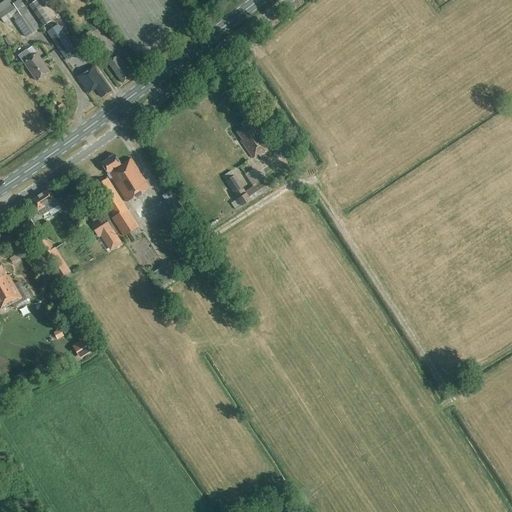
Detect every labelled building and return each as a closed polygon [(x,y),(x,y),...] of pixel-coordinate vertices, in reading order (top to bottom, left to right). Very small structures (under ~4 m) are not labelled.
[(40,28),(20,0),(17,0),(13,3),(21,16),(14,21),(25,38),(40,28)] [(24,0),(43,26),(51,21),(35,0),(24,0)] [(13,4),(0,13),(0,17),(4,23),(19,12),(13,4)] [(64,58),(76,50),(57,24),(55,25),(48,30),(46,32),(64,58)] [(96,40),(90,31),(83,36),(89,45),(96,40)] [(8,37),(3,40),(8,48),(13,45),(8,37)] [(37,54),(32,58),(27,50),(19,56),(37,81),(50,72),(37,54)] [(133,76),(122,60),(118,55),(107,62),(122,83),(133,76)] [(93,66),(77,77),(89,93),(96,88),(102,98),(111,91),(93,66)] [(270,150),(273,148),(257,125),(254,127),(248,119),(241,124),(243,127),(237,132),(242,139),(240,141),(253,158),(258,154),(260,157),(268,151),(269,153),(271,152),(270,150)] [(127,203),(150,188),(131,159),(121,165),(114,155),(101,163),(108,174),(127,203)] [(252,186),(258,183),(251,170),(245,173),(252,186)] [(235,175),(226,181),(237,199),(231,203),(236,211),(243,206),(270,189),(264,180),(253,187),(253,186),(245,191),(235,175)] [(133,242),(138,239),(132,231),(138,227),(107,179),(97,186),(105,198),(103,200),(114,217),(112,218),(124,236),(127,234),(133,242)] [(41,216),(59,204),(49,188),(30,200),(38,211),(41,216)] [(169,190),(168,191),(161,196),(165,202),(166,202),(173,212),(172,212),(181,225),(189,219),(169,190)] [(32,216),(27,220),(32,228),(37,224),(32,216)] [(120,243),(104,218),(92,226),(97,233),(102,230),(114,248),(120,243)] [(37,244),(53,267),(61,262),(45,239),(37,244)] [(30,300),(29,298),(20,283),(18,282),(17,283),(14,284),(9,275),(7,276),(1,266),(0,266),(0,310),(11,304),(13,307),(14,309),(16,309),(18,308),(28,303),(29,301),(30,300)] [(163,287),(173,280),(164,266),(154,272),(163,287)] [(25,341),(32,344),(35,338),(28,335),(25,341)] [(90,336),(73,347),(81,359),(98,348),(90,336)]
